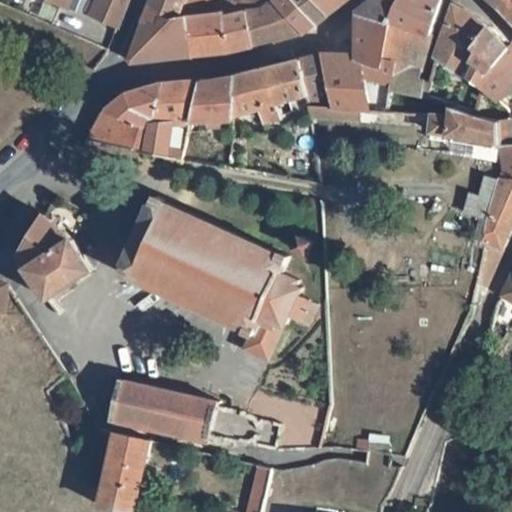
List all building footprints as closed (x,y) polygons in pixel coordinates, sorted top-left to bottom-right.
[(28,0),(64,18),(73,0),(28,0)] [(95,0),(86,27),(114,37),(127,0),(95,0)] [(186,0),(155,0),(144,29),(177,24),(186,0)] [(186,0),(177,24),(185,22),(222,16),(223,19),(244,14),(272,2),(274,0),(220,0),(220,1),(217,0),(186,0)] [(314,29),(289,0),(274,0),(272,2),(301,39),(314,29)] [(307,0),(289,0),(314,29),(325,21),(307,0)] [(307,0),(325,21),(353,0),(307,0)] [(403,0),(382,0),(359,19),(399,31),(403,0)] [(403,0),(399,31),(397,43),(425,52),(440,6),(427,0),(403,0)] [(484,0),(495,12),(498,0),(484,0)] [(511,0),(498,0),(495,12),(511,29),(511,0)] [(301,39),(272,2),(244,14),(252,52),(301,39)] [(465,73),(488,33),(453,12),(437,58),(465,73)] [(252,52),(244,14),(223,19),(222,16),(185,22),(191,64),(209,62),(227,59),(245,54),(252,52)] [(323,95),(326,113),(356,115),(365,116),(364,107),(361,85),(382,87),(387,68),(393,69),(397,43),(399,31),(359,19),(358,66),(360,80),(321,86),(323,95)] [(191,64),(185,22),(177,24),(144,29),(128,69),(191,64)] [(489,78),(509,52),(488,33),(465,73),(461,80),(476,90),(486,77),(489,78)] [(425,52),(397,43),(393,69),(389,97),(419,105),(426,90),(414,85),(425,52)] [(511,91),(511,55),(509,52),(489,78),(486,77),(476,90),(493,101),(511,91)] [(437,58),(434,66),(461,80),(465,73),(437,58)] [(315,96),(323,95),(321,86),(318,63),(299,68),(303,97),(315,96)] [(360,80),(358,66),(318,63),(321,86),(360,80)] [(234,121),(256,117),(259,130),(282,124),(280,108),(304,101),(303,97),(299,68),(235,83),(234,121)] [(202,89),(191,126),(190,128),(234,125),(234,121),(235,83),(202,89)] [(141,159),(163,163),(166,155),(175,127),(191,126),(202,89),(201,86),(163,90),(150,127),(151,130),(141,159)] [(150,127),(163,90),(125,101),(101,121),(85,148),(141,159),(151,130),(150,127)] [(511,91),(493,101),(496,103),(511,96),(511,91)] [(315,96),(317,112),(326,113),(323,95),(315,96)] [(365,116),(386,118),(387,108),(364,107),(365,116)] [(306,111),(307,119),(308,123),(353,125),(356,115),(326,113),(317,112),(306,111)] [(497,152),(493,122),(451,112),(449,122),(430,121),(428,140),(463,146),(497,152)] [(511,112),(510,112),(509,120),(493,122),(497,152),(511,151),(511,112)] [(511,151),(497,152),(501,189),(511,190),(511,151)] [(166,155),(163,163),(176,166),(178,166),(181,158),(166,155)] [(486,186),(479,207),(474,225),(481,227),(475,250),(486,256),(501,191),(486,186)] [(511,190),(501,189),(501,191),(486,256),(479,286),(485,288),(511,231),(511,190)] [(261,375),(281,330),(290,309),(293,302),(290,300),(293,292),(282,286),(289,270),(165,210),(163,207),(156,203),(147,218),(148,228),(133,259),(126,266),(118,283),(127,288),(130,285),(241,342),(240,345),(247,349),(239,364),(261,375)] [(462,222),(474,225),(479,207),(468,204),(462,222)] [(22,257),(21,269),(47,309),(90,277),(69,247),(41,223),(22,257)] [(511,276),(500,301),(511,307),(511,276)] [(310,318),(290,309),(281,330),(300,339),(310,318)] [(118,387),(114,400),(108,426),(208,451),(217,409),(118,387)] [(135,511),(149,445),(115,437),(101,511),(135,511)] [(267,505),(271,475),(258,472),(254,504),(267,505)]
